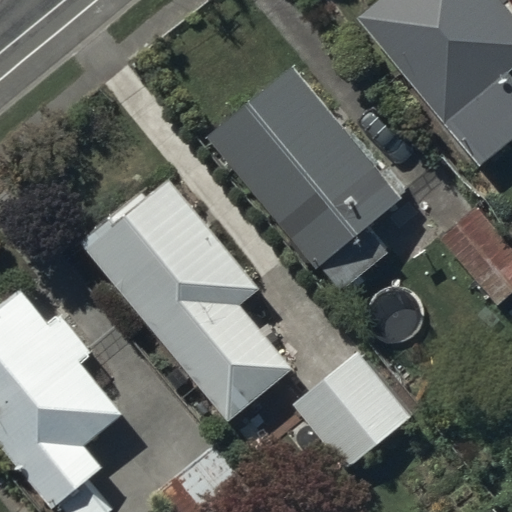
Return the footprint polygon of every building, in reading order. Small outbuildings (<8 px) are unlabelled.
[(511,4),(508,0),(375,0),(360,13),(483,161),(511,136),(511,67),(511,66),(511,4)] [(297,61),(212,130),(341,289),(390,248),(368,221),(404,193),(297,61)] [(146,185),(84,235),(232,416),(298,363),(244,297),(264,281),(173,170),(150,189),(146,185)] [(511,243),(478,203),(442,234),(511,317),(511,316),(511,243)] [(51,315),(23,282),(0,301),(0,434),(57,504),(62,500),(72,511),(107,511),(113,507),(88,478),(108,462),(89,439),(129,407),(93,363),(103,355),(63,306),(51,315)] [(360,348),(294,401),(349,467),(414,414),(360,348)] [(215,441),(156,488),(175,511),(221,511),(253,487),(215,441)]
